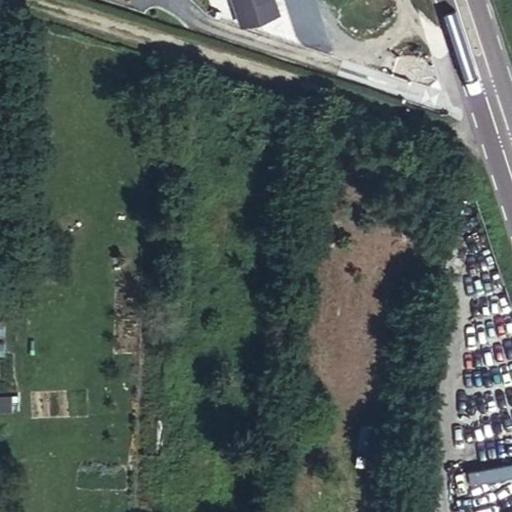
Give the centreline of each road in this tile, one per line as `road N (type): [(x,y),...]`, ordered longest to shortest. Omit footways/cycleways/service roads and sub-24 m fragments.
road 1 (primary): [(440,0),(511,224)]
road 2 (primary): [(511,120),(473,0)]
